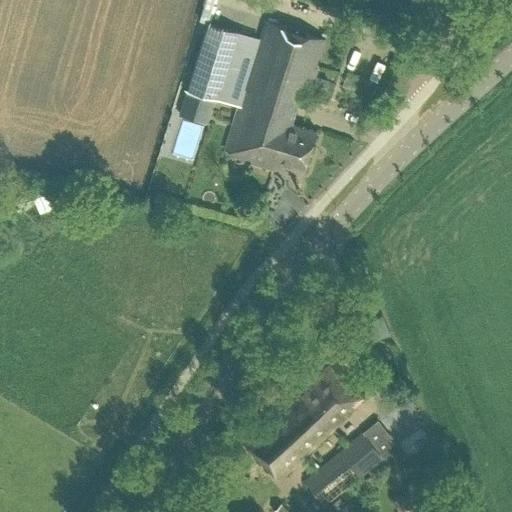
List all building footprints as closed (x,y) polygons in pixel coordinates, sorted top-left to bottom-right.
[(266,19),(260,39),(240,33),(209,24),(188,89),(216,98),(219,99),(240,105),(226,152),(281,170),(282,162),(303,169),(315,130),(299,125),(291,122),(296,103),(305,104),(316,68),(308,65),(311,55),(319,58),(325,37),(266,19)] [(54,195),(39,201),(45,217),(60,212),(54,195)] [(323,370),(322,369),(308,382),(312,386),(303,394),(302,395),(333,427),(366,395),(333,361),(323,370)] [(303,394),(299,390),(271,417),(275,421),(266,429),(262,425),(245,441),(281,478),(333,427),(302,395),(303,394)] [(363,430),(341,448),(362,473),(383,456),(363,430)] [(341,448),(304,478),(325,504),(362,473),(341,448)] [(283,501),(274,509),(277,511),(292,511),(293,511),(283,501)]
